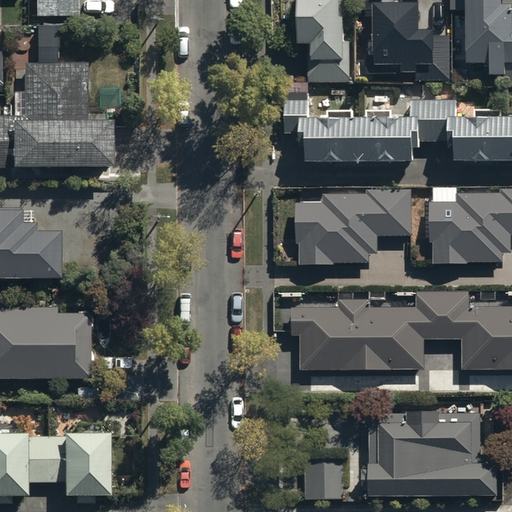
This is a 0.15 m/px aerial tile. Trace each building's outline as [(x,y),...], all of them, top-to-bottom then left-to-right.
[(78,0),(35,0),(35,19),(78,20),(78,0)] [(344,41),(343,0),(297,0),(298,46),(308,45),(308,83),(350,83),(350,41),(344,41)] [(356,0),(356,11),(373,11),(373,65),(400,65),(400,75),(417,75),(417,80),(451,80),(451,35),(434,36),(434,29),(418,29),(418,2),(400,2),(400,0),(356,0)] [(450,0),(450,11),(465,11),(465,63),(490,63),(490,76),(501,76),(501,82),(511,82),(511,3),(502,4),(501,0),(450,0)] [(0,168),(66,168),(66,172),(112,172),(112,166),(115,166),(115,159),(125,159),(125,141),(119,141),(119,114),(88,114),(88,64),(25,64),(25,114),(0,114),(0,168)] [(511,115),(502,116),(501,109),(474,109),(474,116),(457,116),(457,100),(411,101),(411,117),(393,117),(392,110),(365,110),(365,117),(354,117),(354,109),(326,109),(326,117),(307,117),(307,93),(283,93),(283,135),(298,135),(298,149),(305,149),(305,161),(414,161),(414,147),(421,147),(421,142),(447,142),(447,149),(454,149),(454,162),(511,161),(511,115)] [(296,203),(296,243),(300,243),(299,263),(370,263),(370,253),(378,253),(378,235),(412,235),(412,189),(366,189),(366,195),(324,195),(324,203),(296,203)] [(429,202),(428,242),(432,242),(432,264),(467,264),(467,262),(503,263),(503,252),(511,253),(511,234),(511,233),(511,189),(500,189),(500,193),(456,193),(456,203),(429,202)] [(0,207),(0,277),(62,276),(61,230),(38,230),(37,221),(24,222),(23,207),(0,207)] [(336,306),(293,306),(294,332),(300,332),(300,366),(422,365),(422,338),(460,338),(460,367),(511,366),(511,303),(468,304),(468,289),(414,289),(414,304),(370,305),(370,297),(336,297),(336,306)] [(0,378),(91,379),(90,313),(64,313),(64,307),(0,306),(0,378)] [(143,403),(143,375),(100,376),(101,403),(143,403)] [(392,421),(369,421),(369,467),(361,467),(361,492),(368,492),(368,496),(497,497),(498,454),(481,454),(481,411),(392,411),(392,421)] [(0,501),(30,502),(30,490),(67,490),(67,500),(111,501),(111,440),(65,440),(65,444),(30,444),(30,440),(0,439),(0,501)] [(343,498),(343,458),(305,458),(305,498),(343,498)]
